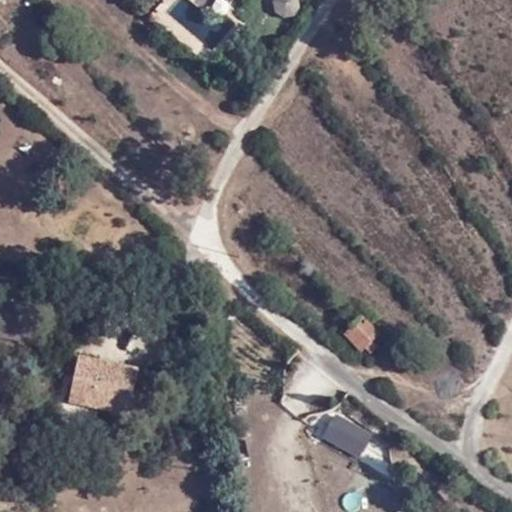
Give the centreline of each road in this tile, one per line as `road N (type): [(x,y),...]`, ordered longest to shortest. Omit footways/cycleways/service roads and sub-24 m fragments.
road 1 (residential): [(467,457),(367,397),(206,234)]
road 2 (unclassified): [(206,234),(0,50)]
road 3 (residential): [(206,234),(258,124),(338,0)]
road 4 (residential): [(467,457),(511,339)]
